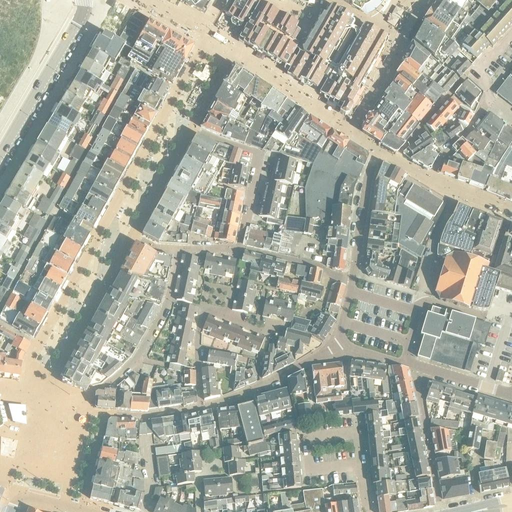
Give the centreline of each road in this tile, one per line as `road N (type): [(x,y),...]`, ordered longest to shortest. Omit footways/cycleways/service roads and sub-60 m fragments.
road 1 (residential): [(350,278),(365,180),(378,152),(511,213)]
road 2 (residential): [(166,116),(251,152),(256,164),(238,248)]
road 3 (residential): [(177,250),(168,300),(137,357),(77,399)]
road 4 (tertiary): [(0,156),(84,0)]
road 5 (residential): [(345,341),(200,407)]
road 6 (residential): [(441,511),(419,396),(428,371)]
road 7 (residential): [(200,407),(99,417),(77,399)]
